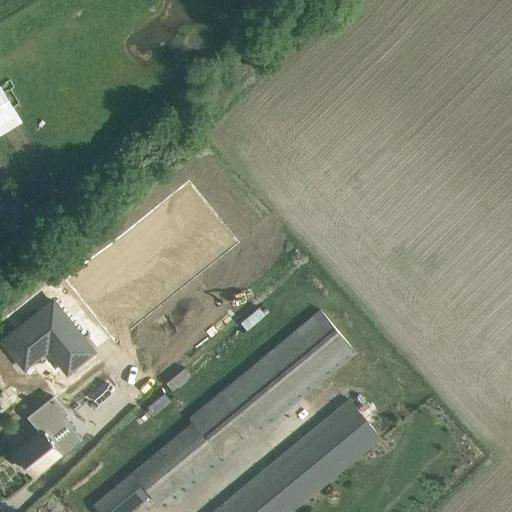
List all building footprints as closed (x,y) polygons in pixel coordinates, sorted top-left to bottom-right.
[(2,340),(9,348),(20,339),(35,358),(48,348),(67,372),(90,354),(70,330),(75,326),(53,299),(2,340)] [(222,455),(352,347),(320,309),(189,417),(193,421),(93,504),(99,511),(127,511),(150,493),(158,502),(212,457),(216,461),(222,456),(222,455)] [(83,422),(96,412),(78,390),(66,400),(83,422)] [(289,511),(380,437),(349,398),(211,511),(289,511)] [(42,429),(32,438),(16,450),(33,471),(59,450),(54,444),(70,432),(60,419),(44,432),(42,429)]
